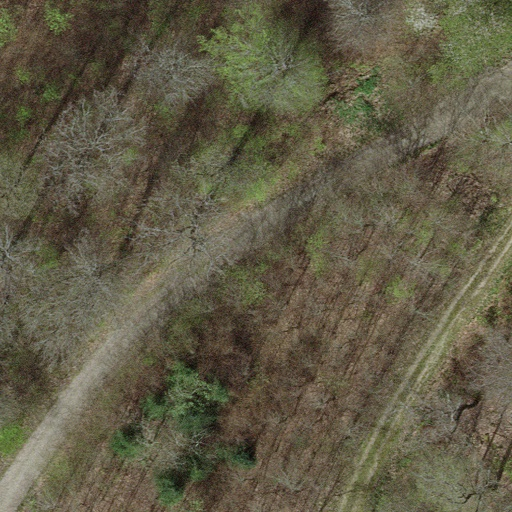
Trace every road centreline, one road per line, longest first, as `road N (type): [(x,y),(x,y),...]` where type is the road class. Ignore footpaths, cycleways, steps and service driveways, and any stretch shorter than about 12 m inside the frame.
road 1 (track): [(511,73),(299,205),(138,331),(1,511)]
road 2 (track): [(355,511),(435,336),(511,229)]
